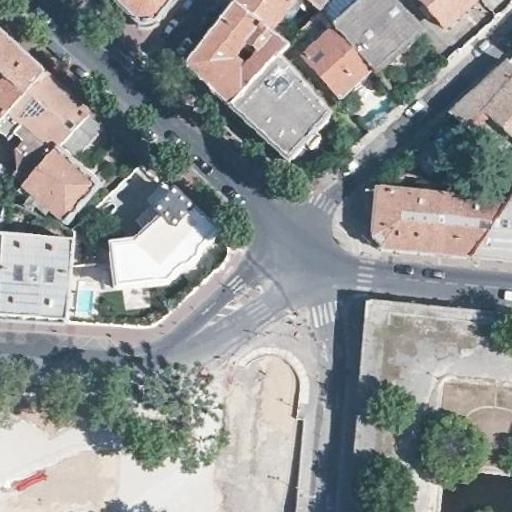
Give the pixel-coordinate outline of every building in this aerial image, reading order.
[(174,0),(109,0),(134,23),(140,26),(145,28),(149,28),(150,28),(154,24),(158,20),(174,0)] [(237,0),(235,3),(277,37),(307,0),(306,0),(237,0)] [(367,0),(335,30),(337,31),(374,71),(376,73),(423,32),(394,0),(367,0)] [(423,0),(447,27),(477,0),(423,0)] [(184,68),(208,89),(233,111),(282,58),(290,49),(277,37),(235,3),(184,68)] [(374,71),(337,31),(305,60),(341,100),(374,71)] [(0,121),(43,74),(7,42),(0,35),(0,121)] [(307,69),(290,49),(282,58),(299,77),(307,69)] [(299,77),(282,58),(233,111),(263,138),(288,160),(333,115),(299,77)] [(511,66),(507,62),(479,87),(451,114),(474,133),(485,120),(511,143),(511,66)] [(43,74),(0,121),(0,135),(0,136),(10,144),(16,136),(21,140),(13,149),(15,169),(11,174),(25,187),(88,115),(65,94),(43,74)] [(182,107),(196,120),(201,116),(187,102),(182,107)] [(103,129),(88,115),(25,187),(36,197),(23,209),(31,213),(36,209),(46,216),(51,211),(67,225),(99,189),(72,165),(103,129)] [(444,255),(502,261),(507,203),(441,196),(375,190),(372,240),(384,250),(444,255)] [(199,215),(176,195),(159,212),(157,209),(140,225),(148,234),(137,244),(113,245),(115,288),(168,286),(182,273),(185,271),(187,271),(191,271),(202,262),(201,260),(203,253),(221,236),(199,215)] [(511,261),(511,197),(507,203),(502,261),(511,261)] [(97,222),(91,215),(80,227),(87,233),(97,222)] [(0,319),(3,320),(8,241),(0,240),(0,319)] [(75,246),(8,241),(3,320),(40,322),(70,324),(75,246)] [(257,377),(239,377),(227,385),(222,396),(219,410),(220,424),(232,430),(250,430),(257,377)]
